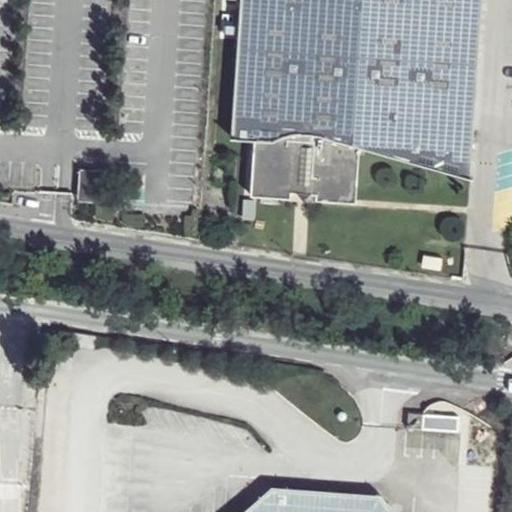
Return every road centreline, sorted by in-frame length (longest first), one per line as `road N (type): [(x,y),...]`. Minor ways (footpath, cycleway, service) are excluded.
road 1 (residential): [(511,310),(0,236)]
road 2 (residential): [(0,309),(511,377)]
